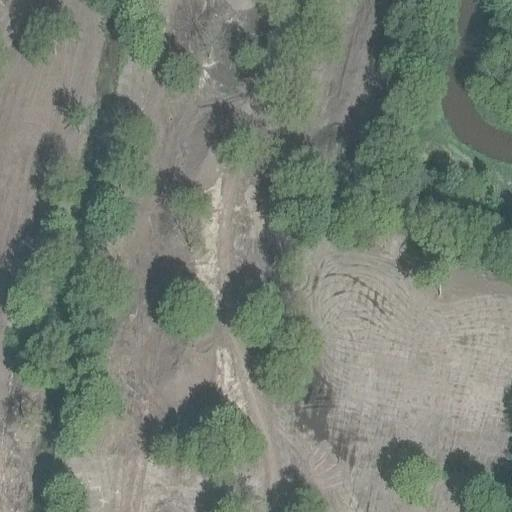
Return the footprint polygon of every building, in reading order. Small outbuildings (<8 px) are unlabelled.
[(204,41),(238,54),(243,42),(209,28),(204,41)] [(22,121),(47,125),(57,70),(32,65),(22,121)] [(322,149),(358,163),(375,118),(322,97),(316,111),(334,119),(322,149)] [(257,269),(280,270),(281,214),(258,214),(257,269)] [(480,309),(484,310),(490,282),(472,279),(468,294),(483,297),(480,309)] [(488,287),(488,313),(501,313),(501,287),(488,287)] [(122,301),(146,304),(147,292),(123,289),(122,301)] [(475,327),(481,299),(469,296),(463,325),(475,327)] [(112,335),(146,336),(146,325),(112,323),(112,335)] [(184,432),(188,400),(176,398),(172,430),(184,432)] [(329,450),(361,450),(361,438),(329,438),(329,450)] [(146,455),(132,453),(128,486),(142,488),(146,455)] [(376,486),(376,473),(335,473),(335,485),(376,486)] [(356,511),(372,511),(372,498),(356,498),(356,511)] [(341,511),(341,500),(326,500),(326,511),(341,511)]
